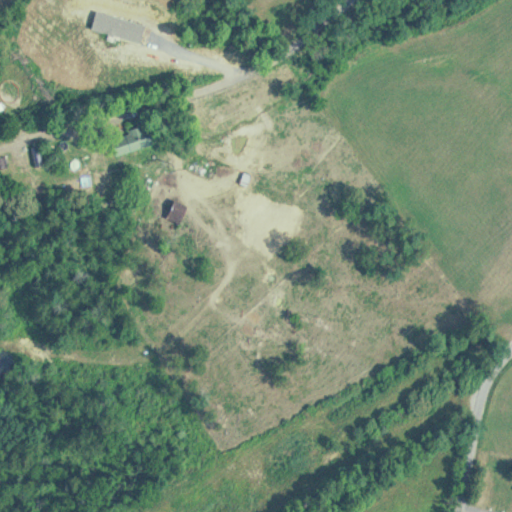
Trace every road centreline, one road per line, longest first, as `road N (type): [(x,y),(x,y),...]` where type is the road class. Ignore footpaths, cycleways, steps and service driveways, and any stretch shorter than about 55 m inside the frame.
road 1 (residential): [(94,114),(304,37),(355,0)]
road 2 (residential): [(458,511),(490,377),(511,347)]
